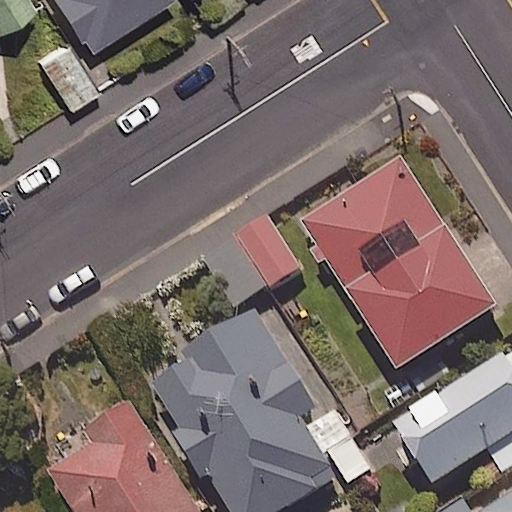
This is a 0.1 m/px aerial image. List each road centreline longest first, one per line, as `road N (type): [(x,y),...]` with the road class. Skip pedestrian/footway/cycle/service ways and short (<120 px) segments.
road 1 (residential): [(0,266),(419,0)]
road 2 (residential): [(439,0),(511,113)]
